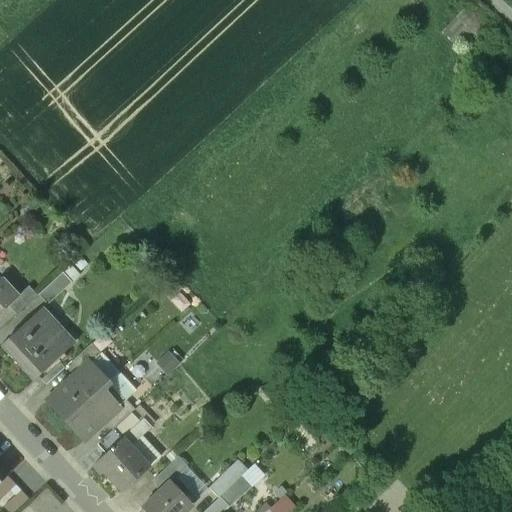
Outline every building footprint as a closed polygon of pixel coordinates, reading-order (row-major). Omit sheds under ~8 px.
[(71,266),(42,292),(51,302),(80,275),(71,266)] [(0,279),(0,313),(20,296),(3,277),(0,279)] [(42,309),(1,345),(33,382),(56,361),(64,353),(47,333),(56,325),(42,309)] [(47,333),(64,353),(74,344),(56,325),(47,333)] [(90,346),(71,363),(80,372),(88,364),(89,365),(99,355),(90,346)] [(135,392),(99,355),(89,365),(88,364),(80,372),(47,403),(84,441),(103,422),(117,409),(125,402),(135,392)] [(56,361),(37,378),(45,386),(64,370),(56,361)] [(125,402),(117,409),(103,422),(111,431),(130,414),(134,410),(125,402)] [(111,431),(100,442),(109,451),(139,423),(130,414),(111,431)] [(109,451),(93,467),(101,475),(103,473),(121,493),(159,457),(141,438),(151,429),(146,424),(143,427),(139,423),(109,451)] [(178,457),(153,480),(162,490),(175,478),(187,467),(178,457)] [(238,462),(210,489),(218,497),(241,476),(247,470),(238,462)] [(0,465),(0,484),(9,476),(0,465)] [(241,476),(218,497),(229,508),(251,487),(241,476)] [(162,490),(141,509),(144,511),(187,511),(193,507),(181,493),(185,489),(175,478),(162,490)]
